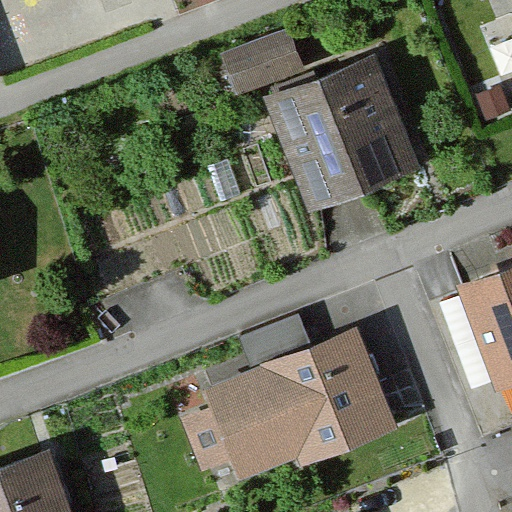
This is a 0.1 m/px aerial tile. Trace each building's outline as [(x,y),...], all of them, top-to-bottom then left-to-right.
[(300,71),(286,30),(219,53),(233,94),(300,71)] [(419,158),(377,50),(262,94),(305,203),(419,158)] [(511,383),(511,263),(457,284),(496,390),(511,383)] [(391,428),(350,327),(201,386),(209,405),(177,418),(199,472),(229,460),(236,478),(299,453),(302,462),(391,428)] [(0,511),(67,511),(47,448),(0,463),(0,511)]
